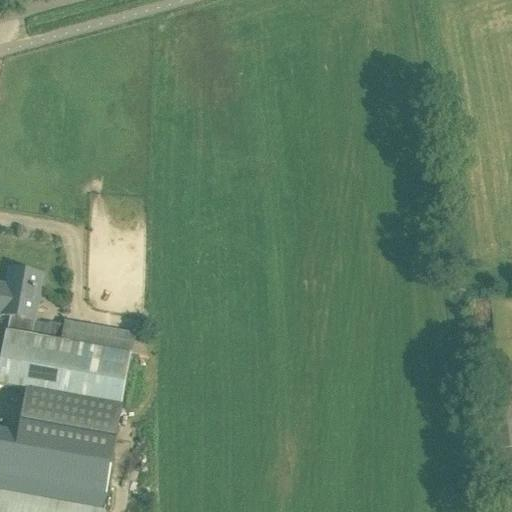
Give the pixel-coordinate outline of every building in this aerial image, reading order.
[(0,49),(30,42),(25,22),(0,28),(0,49)] [(38,292),(41,275),(20,271),(17,288),(17,289),(21,289),(16,323),(33,326),(34,322),(40,292),(38,292)] [(17,288),(0,284),(0,315),(0,316),(10,318),(7,334),(0,375),(0,385),(123,406),(131,355),(132,355),(134,342),(136,334),(65,322),(61,343),(31,339),(33,326),(16,323),(21,289),(17,289),(17,288)] [(511,380),(482,385),(487,425),(493,424),(497,452),(492,453),(494,467),(499,466),(505,503),(511,502),(511,380)] [(0,511),(102,511),(114,452),(19,434),(0,430),(0,511)]
